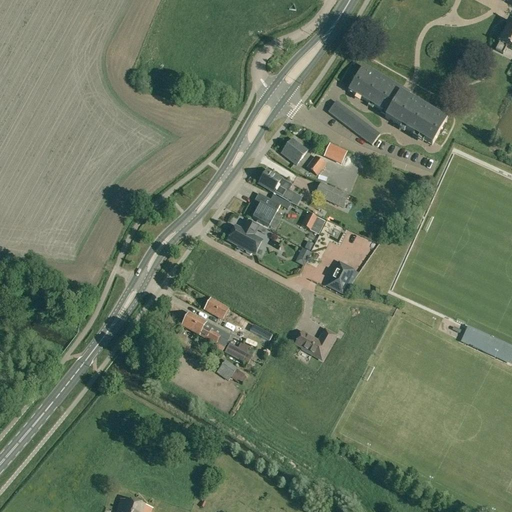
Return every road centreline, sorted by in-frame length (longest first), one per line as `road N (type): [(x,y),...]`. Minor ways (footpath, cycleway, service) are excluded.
road 1 (secondary): [(0,463),(106,335),(163,244),(210,200),(279,95)]
road 2 (residential): [(279,95),(355,148),(432,176)]
road 3 (unclassified): [(279,95),(259,79),(262,56),(310,28),(332,0)]
